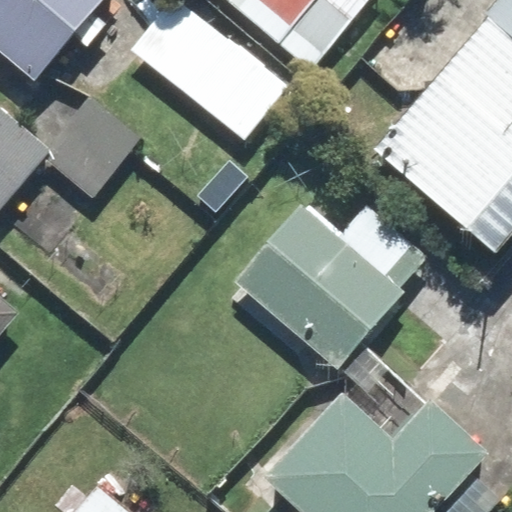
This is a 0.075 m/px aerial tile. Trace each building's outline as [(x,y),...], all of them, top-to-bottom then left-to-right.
[(112,0),(0,0),(0,37),(49,78),(112,0)] [(298,91),(188,0),(186,0),(146,49),(257,140),(298,91)] [(239,0),(267,24),(278,12),(329,56),(377,0),(239,0)] [(511,0),(505,0),(491,16),(498,23),(387,141),(507,245),(511,240),(511,0)] [(59,150),(0,101),(0,219),(1,220),(59,150)] [(142,134),(95,102),(55,162),(103,193),(142,134)] [(327,215),(313,202),(242,282),(342,371),(439,261),(374,204),(365,215),(344,196),(327,215)] [(0,345),(30,309),(0,284),(0,345)] [(360,391),(274,472),(310,510),(307,511),(492,511),(511,491),(486,469),(493,463),(437,404),(403,436),(360,391)] [(157,511),(115,474),(81,511),(157,511)]
